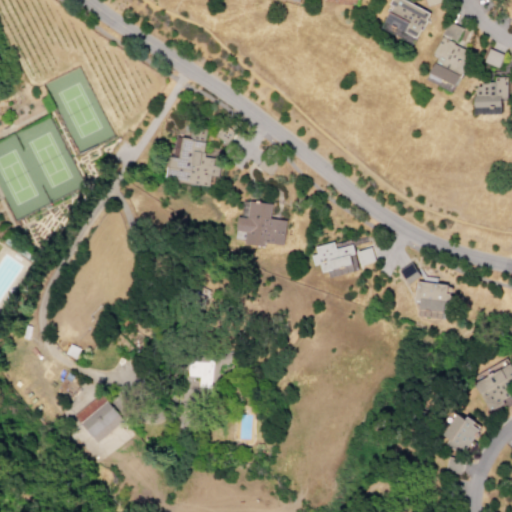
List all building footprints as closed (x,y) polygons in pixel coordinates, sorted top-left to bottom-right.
[(428,13),(401,0),(391,0),(377,28),(412,45),(428,13)] [(431,56),(435,58),(428,74),(455,85),(470,51),(455,45),(462,29),(446,22),(431,56)] [(501,55),(487,49),(482,62),(496,68),(501,55)] [(451,86),(429,74),(426,79),(448,91),(451,86)] [(499,114),(499,99),(505,99),(504,77),(491,77),(491,84),(472,84),(473,115),(499,114)] [(207,186),(208,176),(216,177),(217,167),(210,166),(210,158),(201,157),(204,129),(188,127),(186,139),(178,138),(176,158),(166,157),(163,181),(207,186)] [(268,175),(274,165),(262,157),(255,167),(268,175)] [(270,203),(246,201),(244,218),(235,217),(232,239),(241,240),(241,245),(263,247),(263,244),(281,246),(284,220),(268,219),(270,203)] [(350,245),(333,249),(331,242),(312,247),(314,254),(309,256),(312,266),(317,264),(319,273),(325,271),(327,277),(356,269),(350,245)] [(354,252),(358,266),(373,261),(369,248),(354,252)] [(397,271),(406,284),(418,277),(409,263),(397,271)] [(416,317),(446,319),(447,294),(444,294),(444,284),(413,282),(412,301),(417,302),(416,317)] [(64,355),(74,358),(77,348),(67,345),(64,355)] [(185,377),(196,377),(196,388),(214,389),(215,358),(185,358),(185,377)] [(511,402),(509,396),(511,395),(511,376),(504,359),(489,366),(492,372),(471,382),(487,415),(511,402)] [(94,397),(120,427),(97,446),(72,417),(94,397)] [(443,444),(458,455),(479,428),(464,417),(462,419),(455,414),(440,434),(447,439),(443,444)] [(458,475),(462,461),(446,457),(442,471),(458,475)]
